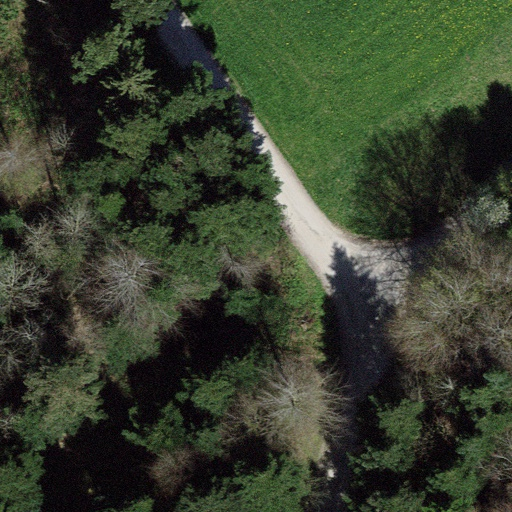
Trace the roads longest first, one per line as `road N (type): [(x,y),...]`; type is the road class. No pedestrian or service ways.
road 1 (track): [(373,306),(151,0)]
road 2 (track): [(325,511),(373,306)]
road 3 (track): [(511,181),(373,306)]
